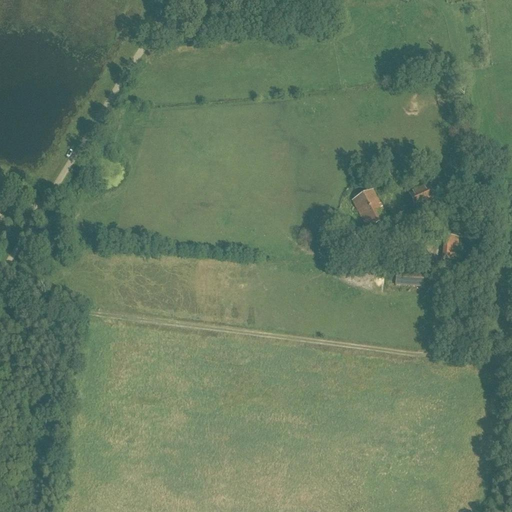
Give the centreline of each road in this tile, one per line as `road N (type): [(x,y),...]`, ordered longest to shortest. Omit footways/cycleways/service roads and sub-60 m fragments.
road 1 (track): [(0,301),(417,357),(436,351)]
road 2 (unclassified): [(0,275),(175,0)]
